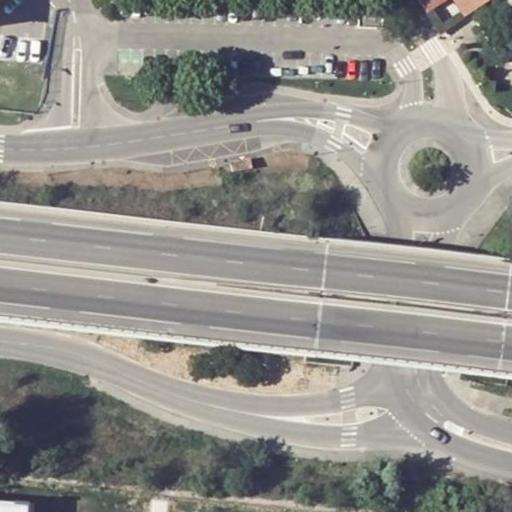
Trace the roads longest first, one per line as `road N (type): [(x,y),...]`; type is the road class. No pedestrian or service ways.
road 1 (trunk): [(0,285),(511,344)]
road 2 (trunk): [(511,294),(0,235)]
road 3 (tertiary): [(266,118),(96,145),(0,148)]
road 4 (tertiary): [(163,387),(224,416),(325,439),(374,436),(419,420)]
road 5 (tertiary): [(398,389),(276,407),(163,387)]
road 6 (tertiary): [(389,194),(401,245),(398,389)]
road 7 (tertiary): [(439,392),(427,366),(437,263),(453,211)]
road 8 (tertiary): [(163,387),(79,351),(0,336)]
road 9 (tertiary): [(400,128),(345,114),(266,118)]
road 10 (tertiary): [(266,118),(381,172)]
